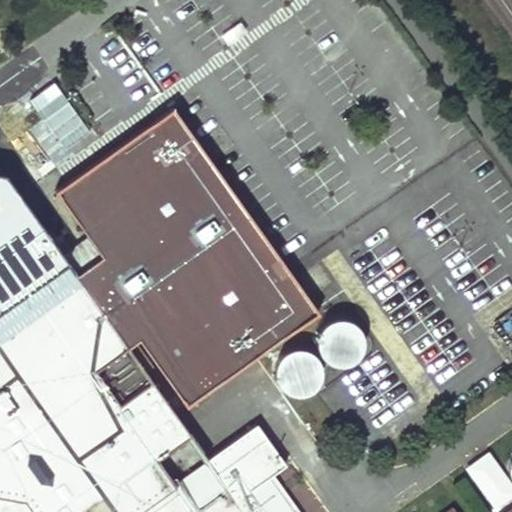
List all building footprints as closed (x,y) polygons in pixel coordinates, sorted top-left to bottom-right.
[(86,234),(101,255),(76,274),(71,267),(65,259),(60,252),(4,172),(0,171),(0,511),(511,511),(511,506),(503,511),(292,511),(268,477),(285,464),(256,423),(206,457),(211,465),(178,489),(165,471),(156,458),(190,434),(163,397),(127,346),(138,339),(185,406),(318,312),(172,107),(55,190),(86,234)] [(86,234),(60,252),(65,259),(71,267),(76,274),(101,255),(86,234)] [(361,346),(362,341),(361,335),(359,330),(356,325),(352,322),(347,319),(342,317),(336,317),(330,319),(325,321),(321,325),(318,330),(316,335),(315,340),(316,346),(318,351),(321,356),(325,360),(330,362),(336,364),(341,364),(347,363),(352,360),(356,356),(359,352),(361,346)] [(306,392),(311,389),(315,384),(318,378),(319,372),(319,366),(316,360),(312,355),(307,351),(301,348),(295,348),(289,349),(283,351),(278,356),(275,361),(273,367),(272,373),(274,380),(277,385),(282,390),(287,393),(293,394),(300,394),(306,392)] [(511,486),(491,456),(472,469),(497,506),(511,495),(511,486)]
